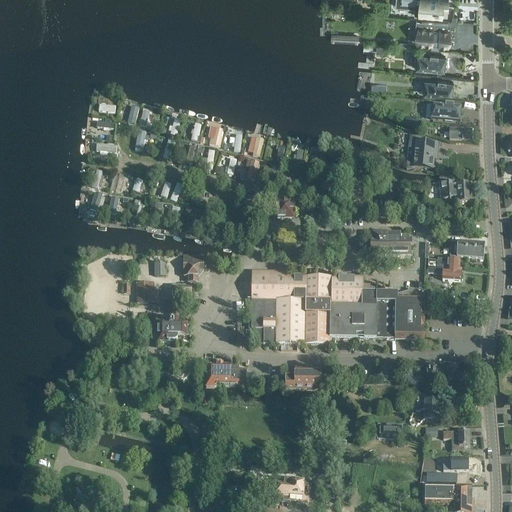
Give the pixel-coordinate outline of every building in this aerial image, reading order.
[(447,9),(447,0),(420,0),(419,16),(441,18),(442,8),(447,9)] [(416,28),(415,44),(446,46),(448,30),(446,30),(446,24),(420,22),(419,28),(416,28)] [(331,33),(331,37),(331,43),(359,44),(359,35),(331,33)] [(415,69),(444,71),(446,57),(417,54),(415,69)] [(423,95),(452,97),(454,82),(425,80),(423,95)] [(116,106),(99,105),(99,113),(116,114),(116,106)] [(431,121),(460,123),(461,108),(433,106),(431,121)] [(140,109),(132,107),(129,117),(137,119),(140,109)] [(150,112),(144,111),(141,123),(147,125),(150,112)] [(418,120),(406,119),(406,125),(416,129),(418,125),(418,120)] [(113,131),(114,124),(97,122),(97,129),(113,131)] [(202,126),(195,124),(191,141),(198,142),(202,126)] [(223,130),(216,129),(214,140),(211,139),(209,146),(220,148),(222,138),(221,137),(223,130)] [(450,130),(449,141),(472,141),(472,131),(450,130)] [(144,153),(147,133),(137,131),(134,152),(144,153)] [(413,171),(413,168),(433,170),(434,159),(436,159),(438,146),(428,145),(429,139),(425,138),(425,134),(418,133),(418,138),(410,137),(407,171),(413,171)] [(242,136),(236,135),(234,152),(240,153),(242,136)] [(117,146),(97,145),(96,153),(116,154),(117,146)] [(286,147),(279,146),(277,160),(284,162),(286,147)] [(215,152),(209,151),(206,170),(212,171),(215,152)] [(325,155),(317,153),(314,168),(321,169),(325,155)] [(237,160),(230,159),(227,175),(233,177),(237,160)] [(259,163),(247,161),(245,170),(249,171),(247,180),(255,182),(259,163)] [(278,168),(269,168),(270,182),(278,181),(278,168)] [(103,172),(98,170),(92,187),(97,189),(103,172)] [(125,174),(117,173),(113,194),(121,196),(125,174)] [(310,175),(303,174),(299,191),(306,193),(310,175)] [(143,182),(137,179),(132,191),(138,193),(143,182)] [(341,183),(322,180),(320,188),(339,191),(341,183)] [(171,185),(165,183),(160,197),(166,199),(171,185)] [(183,186),(177,184),(170,201),(176,204),(183,186)] [(455,205),(455,206),(473,205),(472,187),(455,188),(455,184),(439,185),(440,201),(450,201),(455,205)] [(199,185),(196,200),(203,202),(206,186),(199,185)] [(397,188),(384,189),(385,203),(398,202),(397,188)] [(102,197),(96,195),(92,211),(98,212),(102,197)] [(119,199),(112,198),(108,214),(116,216),(119,199)] [(141,203),(134,201),(130,216),(136,218),(141,203)] [(291,220),(295,216),(293,214),(293,203),(288,203),(275,202),(274,211),(278,211),(278,220),(291,220)] [(163,205),(152,203),(150,218),(157,220),(158,214),(161,215),(163,205)] [(180,209),(173,208),(169,222),(176,223),(177,219),(180,220),(182,212),(179,212),(180,209)] [(199,213),(194,210),(190,215),(195,219),(192,221),(197,225),(205,214),(201,211),(199,213)] [(248,242),(251,233),(226,226),(223,235),(248,242)] [(407,236),(373,236),(373,242),(371,242),(371,260),(410,260),(410,242),(407,242),(407,236)] [(484,260),(485,246),(458,244),(457,259),(461,259),(484,260)] [(203,273),(203,262),(203,257),(184,257),(184,278),(199,278),(199,273),(203,273)] [(442,281),(442,282),(460,283),(462,273),(459,273),(460,264),(431,261),(429,261),(428,275),(443,276),(442,281)] [(155,278),(167,278),(167,264),(154,264),(155,278)] [(286,274),(252,274),(251,343),(264,344),(264,346),(330,347),(330,346),(333,346),(335,342),(335,340),(424,341),(424,292),(409,293),(408,298),(407,297),(406,301),(397,300),(397,297),(378,296),(372,290),(370,290),(370,288),(363,288),(363,280),(286,279),(286,274)] [(154,284),(137,284),(137,306),(148,306),(148,305),(159,305),(159,294),(155,294),(154,284)] [(183,303),(187,303),(191,303),(191,288),(172,288),(173,306),(183,306),(183,303)] [(178,323),(168,323),(168,325),(158,325),(158,345),(183,345),(183,344),(182,344),(182,339),(187,339),(187,326),(178,326),(178,323)] [(206,381),(206,388),(206,389),(215,389),(215,387),(237,388),(247,388),(247,372),(240,371),(240,367),(231,366),(224,365),(224,364),(223,364),(223,362),(215,362),(214,364),(214,365),(206,365),(206,373),(204,373),(204,381),(206,381)] [(461,381),(461,367),(426,367),(413,367),(413,376),(424,376),(424,383),(425,383),(425,385),(440,385),(440,381),(461,381)] [(396,368),(381,368),(381,382),(396,382),(396,368)] [(330,391),(330,390),(330,377),(326,377),(326,370),(296,370),(296,375),(287,375),(287,390),(330,391)] [(113,399),(121,400),(121,391),(114,390),(113,399)] [(423,421),(439,421),(440,402),(439,402),(439,400),(437,398),(435,397),(434,397),(434,396),(418,395),(418,406),(424,406),(423,412),(420,411),(411,420),(417,427),(423,421)] [(184,410),(192,406),(188,398),(180,402),(184,410)] [(376,440),(401,441),(401,426),(377,425),(376,440)] [(438,430),(426,430),(426,438),(438,438),(438,430)] [(452,439),(452,449),(462,448),(470,448),(470,433),(447,434),(447,439),(452,439)] [(99,459),(100,450),(92,449),(91,458),(99,459)] [(446,473),(446,480),(451,480),(451,473),(468,473),(468,460),(451,461),(446,461),(446,473)] [(427,469),(441,469),(441,461),(427,461),(427,469)] [(89,489),(80,488),(80,496),(89,497),(89,493),(98,493),(99,480),(90,480),(89,489)] [(276,481),(274,501),(310,505),(312,486),(310,486),(310,483),(306,483),(306,482),(291,480),(290,481),(285,481),(285,482),(276,481)] [(274,486),(259,484),(258,488),(262,488),(261,493),(260,493),(260,496),(271,497),(271,494),(270,494),(271,489),(273,489),(274,486)] [(425,502),(425,507),(447,507),(446,511),(473,511),(471,511),(471,487),(425,486),(421,486),(421,491),(421,492),(421,502),(425,502)]
